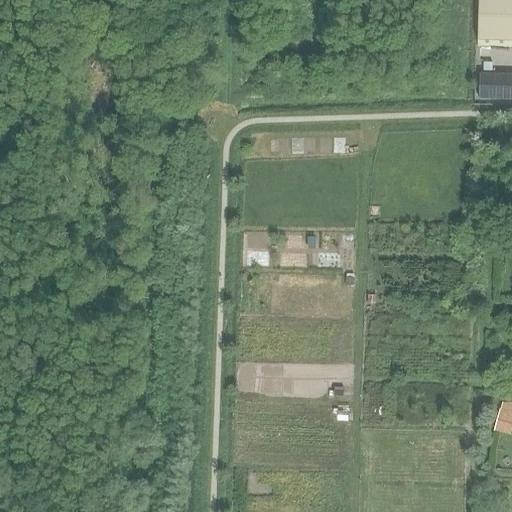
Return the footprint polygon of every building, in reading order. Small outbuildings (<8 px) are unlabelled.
[(511,49),(511,0),(478,0),(478,48),(511,49)] [(511,76),(479,76),(479,100),(511,100),(511,76)] [(346,280),(346,288),(355,289),(355,280),(346,280)] [(334,389),(334,398),(344,398),(344,389),(334,389)] [(338,409),(337,422),(348,423),(349,410),(338,409)] [(511,414),(499,411),(494,432),(511,437),(511,414)]
